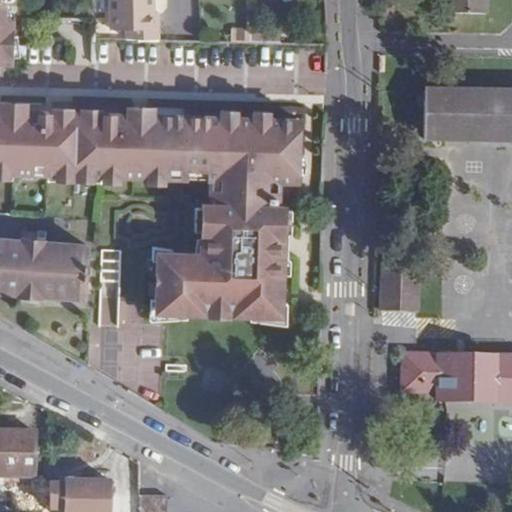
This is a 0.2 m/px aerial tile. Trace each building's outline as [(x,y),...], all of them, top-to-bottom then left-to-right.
[(11,0),(0,0),(0,62),(9,63),(11,0)] [(111,0),(110,24),(127,25),(158,26),(159,11),(153,10),(153,0),(111,0)] [(447,0),(447,13),(489,13),(488,0),(447,0)] [(252,40),(251,25),(230,24),(230,40),(252,40)] [(158,38),(158,26),(127,25),(126,37),(158,38)] [(511,89),(425,88),(425,98),(424,142),(445,143),(511,143),(511,89)] [(41,111),(0,109),(0,171),(208,178),(222,178),(221,205),(207,205),(204,205),(203,235),(206,235),(205,255),(159,254),(158,315),(195,315),(282,318),(284,258),(281,258),(282,237),(284,237),(285,207),(275,206),(276,180),(298,181),(299,119),(154,114),(154,112),(128,112),(128,114),(114,113),(114,115),(106,115),(106,113),(101,113),(102,110),(82,110),(82,112),(72,112),(72,109),(53,108),(53,112),(48,111),(48,114),(40,114),(41,111)] [(23,237),(23,241),(0,238),(0,291),(84,297),(87,245),(43,242),(43,239),(23,237)] [(102,249),(99,324),(116,325),(119,250),(102,249)] [(420,312),(420,264),(381,263),(380,310),(418,312),(420,312)] [(418,352),(401,352),(401,394),(435,395),(435,404),(449,404),(499,406),(501,354),(418,352)] [(511,354),(501,354),(499,406),(511,405),(511,354)] [(119,511),(114,462),(0,398),(0,511),(119,511)] [(137,511),(165,511),(165,494),(137,495),(137,511)]
